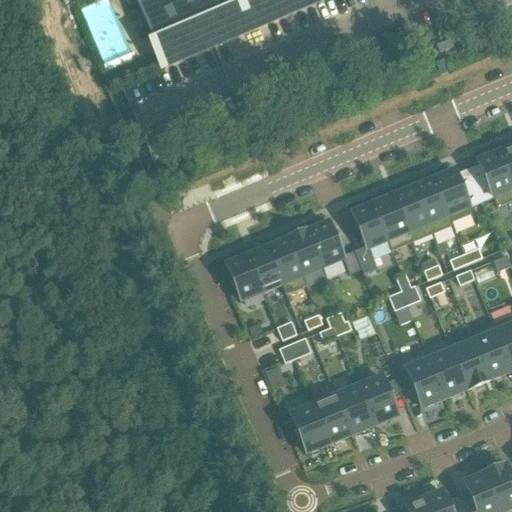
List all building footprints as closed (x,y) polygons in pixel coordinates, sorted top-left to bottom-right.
[(142,0),(137,2),(153,41),(163,64),(313,0),(142,0)] [(451,41),(437,46),(440,55),(454,50),(451,41)] [(441,77),(449,73),(443,62),(435,65),(441,77)] [(511,148),(498,155),(511,187),(511,148)] [(511,187),(498,155),(477,163),(493,201),(496,210),(511,203),(511,187)] [(453,173),(432,182),(450,225),(451,225),(471,216),(453,173)] [(432,182),(412,190),(432,236),(452,228),(451,225),(450,225),(432,182)] [(412,190),(392,198),(412,245),(432,236),(412,190)] [(392,198),(372,206),(388,244),(387,244),(391,254),(392,253),(412,245),(392,198)] [(372,206),(351,215),(365,249),(353,254),(357,262),(361,272),(363,277),(377,272),(368,252),(387,244),(388,244),(372,206)] [(327,225),(306,234),(322,271),(343,262),(341,259),(327,225)] [(306,234),(286,242),(302,279),(303,279),(322,271),(306,234)] [(286,242),(267,250),(282,287),(281,288),(285,297),(286,297),(306,288),(303,279),(302,279),(286,242)] [(267,250),(247,258),(262,296),(281,288),(282,287),(267,250)] [(464,258),(468,267),(483,261),(479,252),(464,258)] [(353,254),(341,259),(343,262),(349,277),(361,272),(357,262),(353,254)] [(247,258),(226,267),(241,304),(262,296),(247,258)] [(464,258),(450,264),(454,273),(468,267),(464,258)] [(506,259),(493,264),(497,274),(510,269),(506,259)] [(423,274),(427,284),(442,278),(438,268),(423,274)] [(455,279),(459,289),(474,283),(470,273),(455,279)] [(395,280),(401,294),(410,290),(405,276),(395,280)] [(440,285),(425,292),(429,301),(444,295),(440,285)] [(407,309),(420,303),(414,289),(410,290),(401,294),(404,302),(407,309)] [(391,298),(388,300),(394,314),(407,309),(404,302),(401,294),(391,298)] [(511,319),(497,326),(492,328),(502,351),(511,374),(511,373),(511,308),(511,309),(511,311),(511,319)] [(326,321),(330,331),(333,330),(344,325),(340,315),(326,321)] [(304,324),(307,333),(322,327),(318,318),(304,324)] [(347,324),(344,325),(333,330),(335,334),(337,339),(351,333),(347,324)] [(278,334),(282,344),(296,338),(291,325),(276,331),(278,334)] [(251,340),(262,335),(259,326),(247,332),(251,340)] [(502,351),(492,328),(470,337),(480,360),(489,383),(511,374),(502,351)] [(330,331),(319,336),(323,345),(337,339),(335,334),(333,330),(330,331)] [(472,344),(451,353),(459,373),(467,392),(489,383),(480,360),(470,337),(469,337),(472,344)] [(295,363),(311,356),(305,341),(288,348),(291,355),(295,363)] [(288,348),(279,352),(285,367),(295,363),(291,355),(288,348)] [(425,352),(402,362),(408,377),(412,388),(422,411),(445,402),(425,352)] [(459,373),(451,353),(429,361),(426,352),(425,352),(445,402),(467,392),(459,373)] [(357,389),(374,429),(397,419),(388,398),(384,387),(381,379),(357,389)] [(335,398),(352,438),(374,429),(357,389),(335,398)] [(313,407),(329,447),(352,438),(335,398),(313,407)] [(306,457),(329,447),(313,407),(290,417),(306,457)] [(492,502),(495,511),(511,511),(511,485),(505,468),(481,477),(492,502)] [(464,499),(458,502),(461,511),(495,511),(492,502),(481,477),(464,485),(469,497),(464,499)] [(428,511),(461,511),(458,502),(446,507),(441,494),(424,501),(428,511)] [(428,511),(424,501),(407,508),(408,511),(428,511)]
